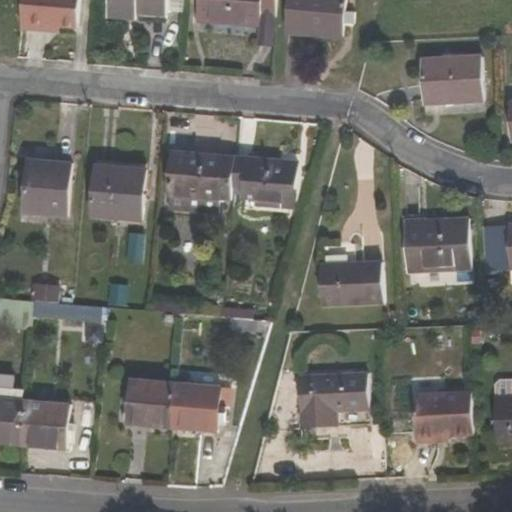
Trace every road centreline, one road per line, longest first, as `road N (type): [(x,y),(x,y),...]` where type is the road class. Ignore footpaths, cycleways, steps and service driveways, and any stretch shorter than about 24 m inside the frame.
road 1 (residential): [(1,76),(346,107),(444,168),(511,185)]
road 2 (residential): [(335,511),(511,504)]
road 3 (residential): [(0,496),(165,511)]
